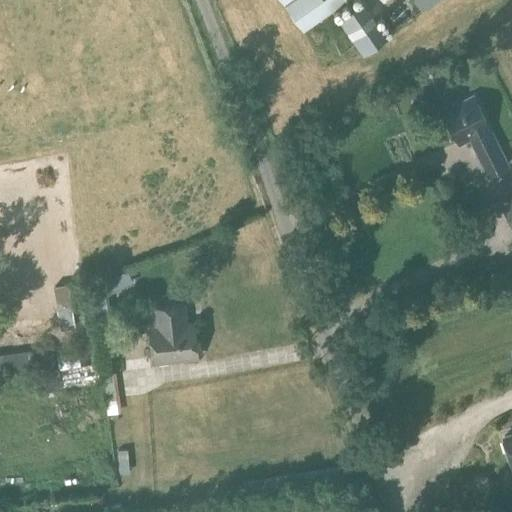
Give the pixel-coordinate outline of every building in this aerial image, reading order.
[(348,0),(282,0),(304,31),(348,0)] [(507,164),(474,97),(445,111),(459,140),(469,135),(488,174),(507,164)] [(511,197),(501,203),(511,224),(511,197)] [(151,328),(155,362),(198,357),(194,323),(187,324),(185,305),(154,309),(156,327),(151,328)] [(63,389),(108,384),(107,369),(100,370),(98,356),(81,358),(80,354),(61,356),(61,351),(57,352),(59,370),(61,369),(63,389)] [(506,452),(509,451),(511,460),(511,433),(504,436),(505,439),(503,440),(506,452)] [(104,470),(91,471),(91,483),(105,482),(104,470)]
